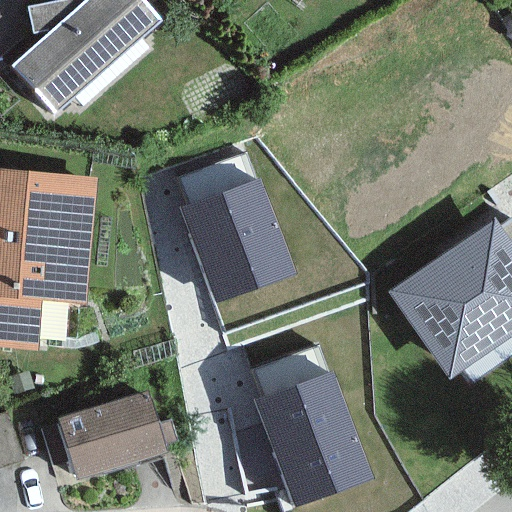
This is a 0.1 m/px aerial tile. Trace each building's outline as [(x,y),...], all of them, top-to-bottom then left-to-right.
[(50,114),(52,116),(160,21),(141,0),(85,0),(48,33),(9,67),(50,114)] [(48,33),(85,0),(65,0),(26,8),(31,34),(48,33)] [(177,177),(186,205),(255,182),(246,154),(177,177)] [(95,178),(0,169),(0,348),(37,352),(38,340),(65,343),(68,304),(83,306),(95,178)] [(186,205),(176,209),(212,306),(295,276),(260,179),(255,182),(186,205)] [(511,219),(500,228),(493,219),(386,293),(448,382),(511,337),(511,219)] [(326,373),(316,347),(250,371),(259,397),(326,373)] [(259,397),(252,400),(292,510),(372,480),(332,371),(326,373),(259,397)] [(57,419),(76,480),(166,453),(163,446),(177,442),(170,419),(156,423),(146,392),(57,419)]
